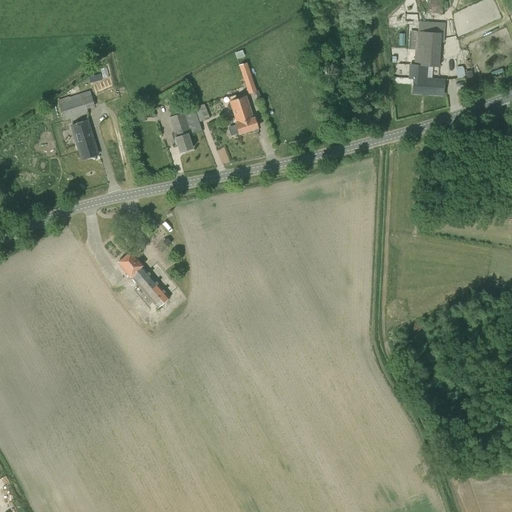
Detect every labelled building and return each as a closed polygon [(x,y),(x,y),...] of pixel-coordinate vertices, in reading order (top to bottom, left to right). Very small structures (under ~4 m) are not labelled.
[(431,0),(432,11),(440,11),(440,0),(431,0)] [(431,79),(432,66),(439,67),(441,33),(410,31),(408,50),(415,50),(414,65),(410,65),(409,79),(413,79),(413,78),(423,79),(422,81),(424,81),(424,85),(430,85),(431,79)] [(248,94),(256,91),(247,63),(239,65),(248,94)] [(475,90),(471,72),(465,73),(469,91),(475,90)] [(95,107),(90,91),(69,97),(69,96),(57,100),(63,120),(87,113),(86,109),(95,107)] [(235,118),(251,113),(246,96),(237,99),(236,95),(229,97),(229,96),(223,98),(224,102),(230,100),(230,101),(230,103),(228,104),(227,106),(228,109),(230,110),(232,109),(235,118)] [(194,110),(199,122),(209,118),(204,104),(199,106),(199,105),(193,108),(194,110)] [(192,148),(188,135),(190,134),(183,113),(169,118),(174,134),(171,135),(175,145),(177,145),(180,152),(192,148)] [(251,113),(235,118),(237,124),(236,124),(239,134),(257,128),(254,118),(253,118),(251,113)] [(82,159),(98,155),(87,120),(71,125),(82,159)] [(170,297),(143,265),(144,265),(132,251),(118,263),(129,277),(130,276),(157,308),(170,297)]
